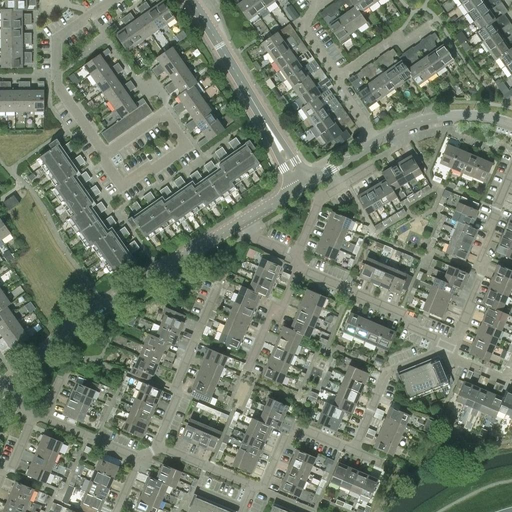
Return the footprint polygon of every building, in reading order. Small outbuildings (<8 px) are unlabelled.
[(154,7),(167,24),(175,19),(161,0),(154,0),(158,5),(154,7)] [(233,0),(248,21),(257,14),(247,0),(244,0),(241,2),(239,0),(233,0)] [(247,0),(257,14),(266,8),(260,0),(247,0)] [(260,0),(266,8),(275,2),(273,0),(260,0)] [(349,0),(352,4),(352,3),(360,14),(368,8),(362,0),(349,0)] [(467,0),(461,5),(467,13),(483,2),(481,0),(467,0)] [(467,13),(473,22),(489,11),(486,6),(489,3),(487,0),(485,0),(483,2),(467,13)] [(6,1),(6,10),(22,10),(22,11),(27,11),(27,6),(36,6),(36,1),(6,1)] [(151,9),(147,4),(146,2),(141,5),(159,30),(167,24),(154,7),(151,9)] [(351,10),(346,13),(357,29),(366,23),(360,14),(352,3),(352,4),(348,6),(351,10)] [(159,30),(141,5),(137,8),(142,16),(139,18),(151,35),(159,30)] [(473,22),(479,31),(480,31),(495,20),(492,15),(496,12),(493,8),(489,11),(473,22)] [(1,10),(1,20),(31,20),(31,14),(22,14),(22,11),(22,10),(6,10),(1,10)] [(296,12),(290,16),(293,21),(296,19),(299,18),(299,17),(297,14),(296,12)] [(151,35),(139,18),(135,21),(130,13),(126,16),(143,41),(151,35)] [(338,13),(334,16),(348,35),(357,29),(346,13),(341,17),(338,13)] [(143,41),(126,16),(121,19),(126,27),(123,29),(135,46),(143,41)] [(327,16),(323,19),(328,26),(329,28),(333,33),(338,41),(341,45),(351,39),(348,35),(334,16),(329,19),(327,16)] [(1,20),(1,29),(21,29),(21,25),(31,25),(31,20),(1,20)] [(475,34),(482,43),(498,32),(498,31),(494,27),(498,24),(495,20),(480,31),(479,31),(475,34)] [(135,46),(123,29),(120,32),(114,24),(110,28),(127,52),(135,46)] [(1,29),(1,39),(31,39),(31,33),(21,34),(21,29),(1,29)] [(482,43),(488,52),(504,41),(504,40),(505,39),(504,37),(504,36),(505,35),(505,34),(504,33),(501,29),(498,31),(498,32),(482,43)] [(261,44),(268,53),(283,42),(283,41),(280,37),(284,34),(281,30),(261,44)] [(495,61),(499,58),(498,58),(510,49),(507,44),(511,42),(508,37),(505,39),(504,40),(504,41),(488,52),(495,61)] [(1,39),(1,49),(22,48),(22,44),(31,44),(31,39),(1,39)] [(268,53),(274,62),(290,51),(289,50),(293,48),(294,48),(302,42),(299,39),(294,42),(290,43),(287,39),(283,41),(283,42),(268,53)] [(434,45),(431,48),(445,67),(454,61),(443,45),(437,49),(434,45)] [(154,73),(178,56),(172,47),(156,58),(160,64),(152,70),(154,73)] [(498,58),(499,58),(504,67),(511,61),(511,47),(510,49),(498,58)] [(1,49),(1,58),(31,58),(31,53),(22,53),(22,48),(1,49)] [(274,62),(280,71),(296,60),(296,59),(297,58),(296,56),(296,55),(297,54),(296,53),(296,52),(294,48),(293,48),(289,50),(290,51),(274,62)] [(445,67),(431,48),(427,50),(430,54),(425,58),(436,73),(445,67)] [(83,66),(90,75),(105,64),(102,59),(110,53),(108,49),(83,66)] [(184,65),(178,56),(154,73),(157,77),(165,71),(169,76),(184,65)] [(280,71),(286,80),(302,68),(298,63),(302,61),(299,57),(297,58),(296,59),(296,60),(280,71)] [(417,57),(413,60),(427,80),(436,73),(425,58),(419,61),(417,57)] [(31,63),(31,58),(1,58),(1,68),(22,68),(22,64),(31,63)] [(403,83),(411,77),(412,77),(407,70),(402,63),(401,61),(400,60),(398,62),(396,60),(395,60),(393,61),(389,63),(403,83)] [(412,66),(407,70),(412,77),(411,77),(418,86),(427,80),(413,60),(409,63),(412,66)] [(105,64),(90,75),(96,84),(120,67),(118,63),(109,69),(105,64)] [(403,83),(389,63),(386,66),(388,70),(383,73),(394,89),(403,83)] [(184,65),(169,76),(172,82),(164,87),(167,91),(191,74),(184,65)] [(286,80),(293,88),(308,77),(312,74),(312,75),(320,69),(318,65),(312,69),(309,69),(306,65),(302,68),(286,80)] [(96,84),(102,93),(118,82),(115,76),(123,71),(120,67),(96,84)] [(375,73),(372,76),(385,95),(394,89),(383,73),(378,77),(375,73)] [(191,74),(167,91),(169,95),(177,89),(181,94),(193,86),(197,84),(191,74)] [(308,77),(293,88),(299,97),(314,86),(311,81),(315,78),(312,75),(312,74),(308,77)] [(367,108),(377,102),(365,86),(361,79),(357,74),(353,76),(357,82),(358,86),(354,89),(367,108)] [(365,86),(377,102),(385,95),(372,76),(368,78),(371,82),(365,86)] [(118,82),(102,93),(109,102),(133,85),(130,81),(122,87),(118,82)] [(5,112),(15,112),(15,91),(10,91),(10,82),(5,82),(5,112)] [(15,91),(15,112),(24,112),(24,82),(19,82),(19,91),(15,91)] [(24,112),(34,112),(34,91),(30,91),(30,82),(24,82),(24,112)] [(38,91),(34,91),(34,112),(44,112),(44,82),(38,82),(38,91)] [(299,98),(294,101),(297,105),(300,109),(301,109),(305,106),(321,95),(327,90),(325,87),(321,87),(318,84),(318,83),(314,86),(299,97),(299,98)] [(109,102),(115,110),(131,99),(127,94),(135,88),(133,85),(109,102)] [(181,94),(177,96),(181,102),(173,108),(175,111),(199,95),(193,86),(181,94)] [(190,115),(205,103),(199,95),(175,111),(178,115),(186,109),(190,115)] [(301,109),(307,118),(323,107),(323,106),(327,104),(335,98),(333,95),(327,98),(323,99),(321,95),(305,106),(301,109)] [(135,110),(140,106),(145,103),(143,99),(134,104),(131,99),(115,110),(121,120),(126,116),(131,113),(135,110)] [(152,113),(145,103),(140,106),(147,116),(152,113)] [(187,129),(212,112),(205,103),(190,115),(193,120),(185,126),(187,129)] [(307,118),(313,127),(329,115),(333,112),(333,113),(341,107),(339,103),(333,107),(330,108),(327,104),(323,106),(323,107),(307,118)] [(147,116),(140,106),(135,110),(142,120),(147,116)] [(142,120),(135,110),(131,113),(137,123),(142,120)] [(202,132),(218,121),(212,112),(187,129),(190,133),(198,127),(202,132)] [(313,127),(320,135),(335,124),(339,121),(339,122),(348,116),(345,112),(340,116),(336,117),(333,113),(333,112),(329,115),(313,127)] [(383,112),(378,115),(381,120),(387,117),(383,112)] [(137,123),(131,113),(126,116),(133,126),(137,123)] [(126,116),(121,120),(128,130),(133,126),(126,116)] [(128,130),(121,120),(116,123),(123,133),(128,130)] [(218,121),(202,132),(206,137),(197,143),(200,147),(224,130),(218,121)] [(342,125),(339,122),(339,121),(335,124),(320,135),(326,145),(333,140),(338,146),(351,138),(345,130),(342,133),(338,128),(342,125)] [(123,133),(116,123),(111,127),(118,137),(123,133)] [(118,137),(111,127),(106,130),(113,140),(118,137)] [(113,140),(106,130),(101,134),(108,144),(113,140)] [(197,187),(194,189),(203,203),(206,207),(234,187),(231,183),(259,163),(251,152),(255,149),(249,140),(244,144),(246,146),(243,149),(235,138),(228,143),(236,154),(229,158),(222,148),(215,153),(222,163),(219,166),(221,170),(218,172),(211,161),(204,166),(211,177),(204,182),(197,171),(190,176),(197,187)] [(88,206),(88,207),(92,204),(90,200),(100,193),(95,186),(85,193),(82,190),(80,187),(91,179),(86,172),(75,180),(73,177),(77,174),(74,170),(85,163),(80,155),(69,163),(65,156),(75,149),(70,142),(60,149),(57,146),(60,144),(57,139),(48,145),(51,149),(40,158),(59,185),(55,188),(74,215),(75,216),(88,206)] [(439,164),(451,168),(458,150),(447,145),(439,164)] [(451,168),(462,173),(470,154),(458,150),(451,168)] [(416,153),(411,156),(417,166),(422,163),(416,153)] [(481,159),(470,154),(462,173),(473,178),(481,159)] [(403,160),(414,178),(422,174),(411,156),(403,160)] [(492,164),(481,159),(473,178),(484,183),(492,164)] [(414,178),(403,160),(396,164),(407,182),(414,178)] [(407,182),(396,164),(389,169),(400,187),(407,182)] [(400,187),(389,169),(381,173),(385,180),(392,191),(393,191),(400,187)] [(194,189),(191,185),(188,187),(180,177),(173,182),(181,192),(174,197),(166,186),(159,191),(167,202),(164,204),(161,200),(158,203),(150,192),(143,197),(150,208),(144,212),(136,202),(129,207),(137,218),(133,220),(131,217),(127,220),(132,229),(137,226),(145,237),(173,218),(175,222),(203,203),(194,189)] [(385,180),(378,184),(389,202),(397,197),(393,191),(392,191),(385,180)] [(389,202),(378,184),(371,188),(382,206),(389,202)] [(421,190),(423,193),(430,189),(428,185),(421,190)] [(371,188),(364,192),(375,210),(382,206),(371,188)] [(423,193),(421,190),(414,194),(416,198),(423,193)] [(375,210),(364,192),(356,197),(367,215),(375,210)] [(414,194),(407,198),(409,202),(416,198),(414,194)] [(3,203),(9,211),(19,204),(13,196),(3,203)] [(409,202),(407,198),(399,203),(402,207),(409,202)] [(75,216),(74,215),(70,218),(90,247),(94,244),(114,271),(125,263),(128,267),(137,262),(133,257),(131,259),(128,256),(139,248),(134,241),(123,248),(119,242),(129,234),(124,227),(114,235),(111,231),(107,234),(105,231),(116,223),(111,216),(100,224),(95,217),(106,209),(101,202),(90,210),(88,207),(88,206),(75,216)] [(455,211),(474,219),(478,211),(458,203),(455,211)] [(396,213),(398,217),(405,213),(403,209),(396,213)] [(471,227),(474,219),(455,211),(451,219),(458,222),(471,227)] [(332,212),(328,222),(347,230),(351,220),(332,212)] [(396,213),(389,218),(391,222),(398,217),(396,213)] [(0,238),(1,240),(10,234),(0,218),(0,238)] [(389,218),(382,222),(384,226),(391,222),(389,218)] [(347,230),(328,222),(323,232),(343,240),(347,230)] [(377,230),(384,226),(382,222),(374,226),(377,230)] [(455,229),(474,238),(478,229),(471,227),(458,222),(455,229)] [(452,237),(471,245),(474,238),(455,229),(452,237)] [(502,237),(511,241),(511,232),(505,229),(502,237)] [(338,250),(343,240),(323,232),(319,242),(338,250)] [(449,245),(468,253),(471,245),(452,237),(449,245)] [(511,250),(511,241),(502,237),(498,245),(511,250)] [(338,250),(319,242),(315,252),(334,261),(338,250)] [(468,253),(449,245),(445,253),(464,261),(468,253)] [(511,250),(498,245),(495,253),(511,260),(511,250)] [(258,267),(277,275),(281,267),(261,258),(258,267)] [(369,282),(377,262),(367,258),(358,277),(369,282)] [(377,262),(369,282),(379,286),(387,267),(377,262)] [(495,273),(511,280),(511,270),(498,265),(495,273)] [(449,266),(445,274),(465,282),(468,274),(449,266)] [(277,275),(258,267),(255,274),(274,283),(277,275)] [(379,286),(389,290),(397,271),(387,267),(379,286)] [(397,271),(389,290),(399,294),(407,275),(397,271)] [(511,285),(511,280),(495,273),(491,281),(511,289),(511,285)] [(274,283),(255,274),(251,282),(271,290),(274,283)] [(461,290),(465,282),(445,274),(442,281),(442,282),(455,287),(454,287),(461,290)] [(412,277),(407,275),(402,289),(407,291),(412,278),(412,277)] [(451,295),(454,287),(455,287),(442,282),(442,281),(435,278),(432,287),(451,295)] [(511,289),(491,281),(488,289),(507,297),(511,289)] [(271,290),(251,282),(248,289),(248,290),(261,295),(260,296),(267,298),(271,290)] [(248,290),(248,289),(241,286),(238,295),(257,303),(260,296),(261,295),(248,290)] [(429,294),(448,302),(451,295),(432,287),(429,294)] [(302,300),(322,308),(326,298),(307,289),(302,300)] [(485,296),(504,305),(507,297),(488,289),(485,296)] [(445,310),(448,302),(429,294),(425,302),(445,310)] [(257,303),(238,295),(235,302),(254,310),(257,303)] [(0,310),(6,306),(7,307),(11,304),(5,296),(0,299),(0,310)] [(501,312),(504,305),(485,296),(481,305),(488,308),(488,307),(501,312)] [(322,308),(302,300),(298,310),(318,318),(322,308)] [(254,310),(235,302),(231,310),(251,318),(254,310)] [(445,310),(425,302),(422,310),(424,311),(430,313),(441,318),(445,310)] [(0,322),(12,314),(7,307),(6,306),(0,310),(0,322)] [(485,315),(504,323),(508,315),(501,312),(488,307),(488,308),(485,315)] [(165,315),(160,326),(179,334),(184,323),(182,322),(185,316),(166,308),(163,315),(165,315)] [(251,318),(231,310),(228,318),(247,326),(251,318)] [(318,318),(298,310),(294,320),(313,328),(318,318)] [(354,337),(362,318),(350,313),(342,332),(354,337)] [(0,333),(0,334),(18,322),(12,314),(0,322),(0,333)] [(482,323),(501,331),(504,323),(485,315),(482,323)] [(247,326),(228,318),(225,325),(244,334),(247,326)] [(362,318),(354,337),(365,342),(373,323),(362,318)] [(313,328),(294,320),(290,329),(290,330),(302,335),(309,338),(313,328)] [(0,346),(23,330),(18,322),(0,334),(3,338),(0,339),(0,346)] [(373,323),(365,342),(376,346),(384,327),(373,323)] [(478,330),(498,339),(501,331),(482,323),(478,330)] [(225,325),(222,333),(241,341),(244,334),(225,325)] [(174,346),(179,334),(160,326),(156,337),(155,337),(167,342),(167,343),(174,346)] [(290,330),(290,329),(283,326),(279,337),(298,345),(302,335),(290,330)] [(384,327),(376,346),(387,351),(395,332),(384,327)] [(23,330),(0,346),(0,349),(2,352),(9,346),(12,350),(29,338),(23,330)] [(475,338),(495,346),(498,339),(478,330),(475,338)] [(241,341),(222,333),(218,341),(237,350),(241,341)] [(155,337),(156,337),(149,334),(144,345),(163,353),(167,343),(167,342),(155,337)] [(298,345),(279,337),(274,347),(294,355),(298,345)] [(472,346),(491,354),(495,346),(475,338),(472,346)] [(144,345),(139,357),(158,364),(163,353),(144,345)] [(491,354),(472,346),(468,354),(488,362),(491,354)] [(274,347),(270,357),(290,365),(294,355),(274,347)] [(204,359),(223,367),(228,357),(209,349),(204,359)] [(153,376),(158,364),(139,357),(134,368),(133,367),(130,373),(149,381),(151,375),(153,376)] [(266,366),(285,375),(290,365),(270,357),(266,366)] [(204,359),(200,369),(219,377),(223,367),(204,359)] [(408,399),(448,383),(438,359),(398,376),(408,399)] [(345,376),(364,384),(369,374),(349,365),(345,376)] [(285,375),(266,366),(262,377),(281,385),(285,375)] [(215,387),(219,377),(200,369),(196,379),(215,387)] [(364,384),(345,376),(341,386),(360,394),(364,384)] [(73,391),(92,399),(98,385),(84,379),(82,385),(76,383),(73,391)] [(211,397),(215,387),(196,379),(191,389),(193,390),(190,396),(210,404),(212,398),(211,397)] [(464,404),(472,385),(464,382),(455,401),(464,404)] [(139,391),(158,399),(162,391),(143,383),(139,391)] [(472,385),(464,404),(471,408),(480,388),(472,385)] [(360,394),(341,386),(336,396),(356,404),(360,394)] [(480,388),(471,408),(479,411),(487,392),(480,388)] [(73,391),(69,399),(89,407),(92,399),(73,391)] [(139,391),(136,399),(155,407),(158,399),(139,391)] [(497,411),(498,411),(505,414),(511,397),(511,394),(505,391),(502,398),(503,398),(497,411)] [(487,392),(479,411),(487,414),(495,395),(487,392)] [(495,395),(487,414),(495,418),(498,411),(497,411),(503,398),(502,398),(495,395)] [(336,396),(332,405),(332,406),(345,411),(344,412),(351,414),(356,404),(336,396)] [(269,398),(265,406),(285,414),(288,406),(269,398)] [(66,406),(86,415),(89,407),(69,399),(66,406)] [(155,407),(136,399),(133,406),(152,415),(155,407)] [(340,421),(344,412),(345,411),(332,406),(332,405),(326,402),(321,413),(340,421)] [(86,415),(66,406),(63,415),(82,423),(86,415)] [(133,406),(129,414),(149,422),(152,415),(133,406)] [(281,422),(285,414),(265,406),(262,414),(281,422)] [(390,407),(386,418),(405,426),(410,415),(390,407)] [(340,421),(321,413),(317,423),(336,431),(340,421)] [(129,414),(126,422),(145,430),(149,422),(129,414)] [(262,414),(259,421),(259,422),(271,427),(278,430),(281,422),(262,414)] [(252,418),(248,426),(268,435),(271,427),(259,422),(259,421),(252,418)] [(405,426),(386,418),(382,427),(401,436),(405,426)] [(190,442),(198,423),(190,419),(182,438),(190,442)] [(142,438),(145,430),(126,422),(123,430),(142,438)] [(190,442),(198,445),(206,426),(198,423),(190,442)] [(198,445),(206,449),(214,429),(206,426),(198,445)] [(265,442),(268,435),(248,426),(245,434),(265,442)] [(377,437),(397,446),(401,436),(382,427),(377,437)] [(222,433),(214,429),(206,449),(214,452),(222,433)] [(261,450),(265,442),(245,434),(242,442),(261,450)] [(39,445),(58,453),(63,443),(43,435),(39,445)] [(397,446),(377,437),(373,448),(392,456),(397,446)] [(258,458),(261,450),(242,442),(239,450),(258,458)] [(54,463),(58,453),(39,445),(35,455),(54,463)] [(255,466),(258,458),(239,450),(235,457),(255,466)] [(293,458),(312,466),(316,458),(296,450),(293,458)] [(31,465),(50,473),(54,463),(35,455),(31,465)] [(251,474),(255,466),(235,457),(232,466),(251,474)] [(95,470),(114,478),(119,466),(100,458),(95,470)] [(312,466),(293,458),(289,465),(309,474),(312,466)] [(340,486),(348,467),(337,463),(329,482),(340,486)] [(162,464),(159,472),(178,481),(182,472),(162,464)] [(50,473),(31,465),(26,475),(46,483),(50,473)] [(286,473),(305,481),(309,474),(289,465),(286,473)] [(348,467),(340,486),(350,491),(358,471),(348,467)] [(114,478),(95,470),(90,481),(109,489),(114,478)] [(358,471),(350,491),(359,495),(368,475),(358,471)] [(175,489),(178,481),(159,472),(156,480),(168,485),(168,486),(175,489)] [(283,481),(302,489),(305,481),(286,473),(283,481)] [(378,480),(368,475),(359,495),(370,499),(378,480)] [(145,485),(165,493),(168,486),(168,485),(156,480),(149,477),(145,485)] [(86,492),(104,500),(109,489),(90,481),(86,492)] [(302,489),(283,481),(279,489),(299,497),(302,489)] [(11,493),(29,501),(34,489),(15,482),(11,493)] [(161,501),(165,493),(145,485),(142,493),(161,501)] [(104,500),(86,492),(81,504),(82,504),(79,509),(85,511),(95,511),(97,510),(99,511),(104,500)] [(24,511),(29,501),(11,493),(6,504),(24,511)] [(139,500),(158,508),(161,501),(142,493),(139,500)] [(229,511),(195,498),(188,511),(229,511)] [(143,511),(156,511),(158,508),(139,500),(135,509),(143,511)]
